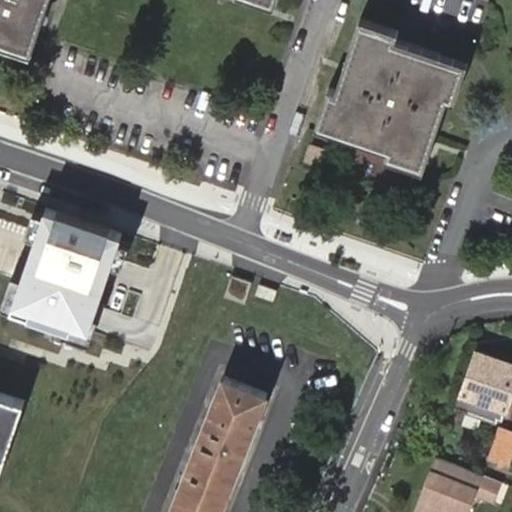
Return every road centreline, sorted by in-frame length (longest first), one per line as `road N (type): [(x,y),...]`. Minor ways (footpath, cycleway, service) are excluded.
road 1 (residential): [(425,317),(0,153)]
road 2 (residential): [(425,317),(334,511)]
